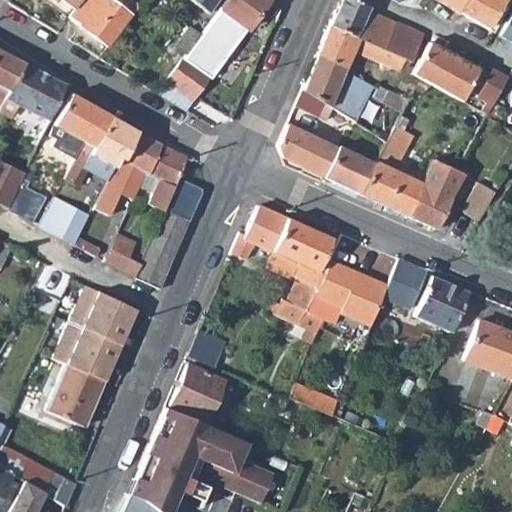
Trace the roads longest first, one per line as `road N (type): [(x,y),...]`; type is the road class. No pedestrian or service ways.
road 1 (residential): [(89,511),(237,168)]
road 2 (residential): [(237,168),(511,285)]
road 3 (residential): [(0,27),(237,168)]
road 4 (residential): [(237,168),(306,16)]
road 5 (residential): [(374,0),(487,50)]
